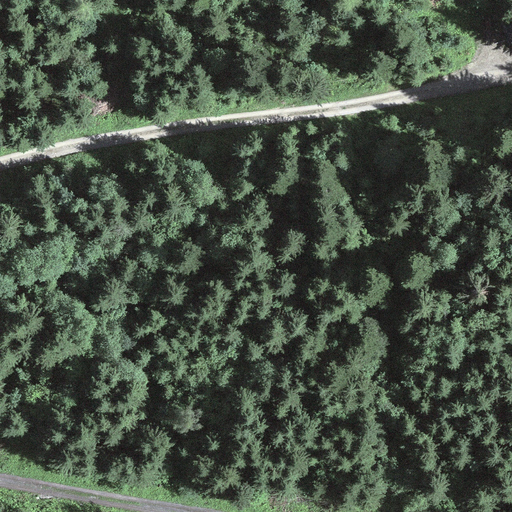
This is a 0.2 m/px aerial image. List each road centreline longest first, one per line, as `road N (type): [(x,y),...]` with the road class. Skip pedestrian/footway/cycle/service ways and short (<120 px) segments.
road 1 (track): [(511,79),(162,129),(0,163)]
road 2 (track): [(0,477),(218,511)]
